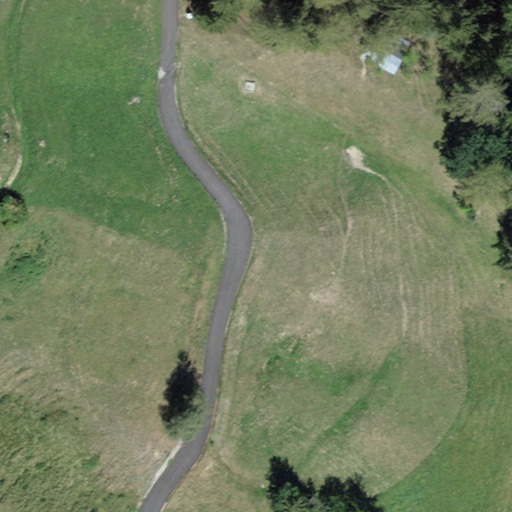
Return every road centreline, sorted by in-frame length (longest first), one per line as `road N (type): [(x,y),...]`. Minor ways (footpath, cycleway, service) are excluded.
road 1 (residential): [(151,511),(199,434),(241,232),(233,206),(174,132),(166,104),(168,0)]
road 2 (track): [(27,0),(18,105),(29,155),(0,210)]
